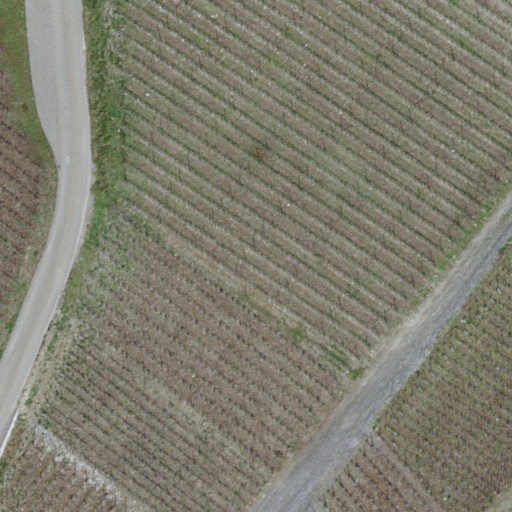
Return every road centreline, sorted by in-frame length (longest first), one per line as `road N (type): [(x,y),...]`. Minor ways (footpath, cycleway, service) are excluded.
road 1 (unclassified): [(66,0),(71,192),(0,399)]
road 2 (track): [(258,511),(511,196)]
